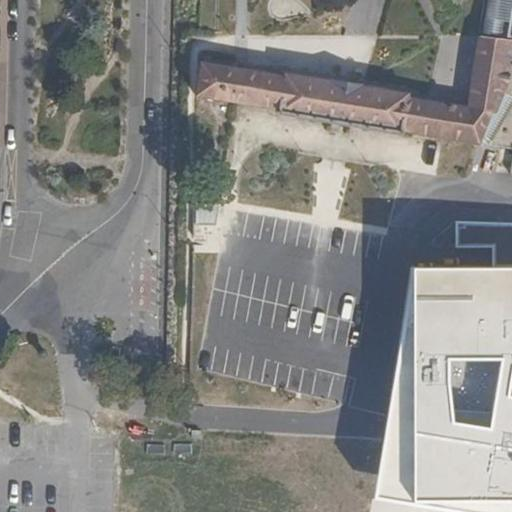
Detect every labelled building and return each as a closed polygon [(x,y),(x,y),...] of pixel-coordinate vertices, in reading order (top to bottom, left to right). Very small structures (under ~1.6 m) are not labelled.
[(481,139),(492,144),(503,150),(511,151),(511,172),(511,175),(511,174),(511,0),(484,0),(479,34),(465,106),(464,106),(408,96),(408,94),(283,72),(282,74),(201,62),(195,96),(262,107),(276,109),(276,113),(401,135),(402,132),(477,145),(481,139)] [(195,204),(194,223),(215,224),(216,205),(195,204)] [(511,266),(396,268),(348,506),(389,511),(501,511),(503,502),(511,501),(511,266)] [(266,375),(293,376),(293,356),(266,355),(266,375)] [(121,511),(208,511),(209,494),(122,494),(121,511)]
